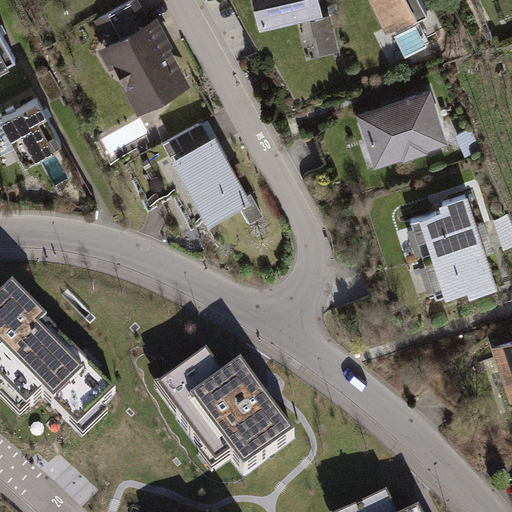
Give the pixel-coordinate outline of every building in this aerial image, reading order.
[(320,0),(253,0),(261,35),(312,23),(325,21),(320,0)] [(371,0),(391,42),(384,45),(394,67),(407,61),(411,68),(435,57),(419,23),(428,19),(419,0),(371,0)] [(96,23),(108,47),(151,26),(140,2),(96,23)] [(325,21),(312,23),(321,60),(340,56),(332,19),(325,21)] [(138,117),(192,91),(158,23),(151,26),(108,47),(100,51),(112,76),(117,73),(138,117)] [(0,72),(17,64),(0,32),(0,72)] [(39,79),(51,103),(63,97),(51,73),(39,79)] [(409,104),(360,120),(377,171),(402,163),(404,167),(433,157),(431,153),(450,147),(432,96),(426,98),(425,93),(407,98),(409,104)] [(62,145),(38,101),(0,121),(0,146),(4,154),(18,146),(28,164),(62,145)] [(207,227),(211,235),(245,216),(252,229),(266,221),(253,198),(251,199),(211,126),(165,151),(207,227)] [(469,133),(457,139),(466,159),(478,154),(469,133)] [(207,227),(165,151),(126,172),(150,214),(173,201),(192,235),(207,227)] [(433,253),(435,261),(483,245),(467,197),(443,205),(445,212),(422,219),(424,225),(413,229),(422,256),(433,253)] [(494,223),(504,252),(511,249),(511,226),(509,218),(494,223)] [(483,245),(435,261),(437,266),(426,270),(434,295),(446,291),(448,300),(467,294),(470,301),(498,291),(483,245)] [(80,431),(114,396),(12,297),(0,309),(0,387),(25,411),(41,394),(80,431)] [(511,347),(494,353),(511,404),(511,347)] [(232,455),(248,476),(296,439),(240,368),(221,383),(202,359),(157,394),(216,468),(232,455)] [(393,511),(386,498),(359,511),(393,511)]
